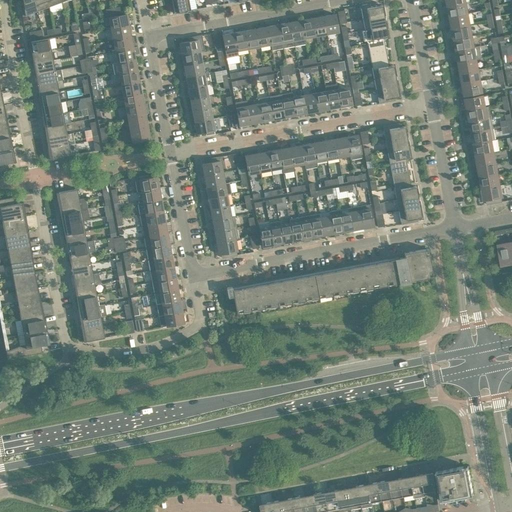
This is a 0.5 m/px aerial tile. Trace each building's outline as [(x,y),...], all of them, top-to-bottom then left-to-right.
[(22,0),(24,6),(21,7),(22,16),(37,11),(35,0),(22,0)] [(35,0),(37,11),(49,6),(48,0),(35,0)] [(171,0),(174,13),(191,10),(188,0),(171,0)] [(378,6),(377,2),(360,5),(360,6),(361,6),(363,19),(384,15),(382,5),(378,6)] [(449,10),(448,10),(449,15),(450,15),(450,17),(468,13),(466,3),(448,6),(449,10)] [(346,22),(344,11),(338,12),(340,23),(346,22)] [(451,21),(450,21),(451,27),(452,26),(452,28),(470,25),(468,13),(450,17),(451,21)] [(127,14),(109,17),(111,29),(129,25),(127,14)] [(339,32),(335,14),(324,16),(327,34),(339,32)] [(384,15),(363,19),(365,30),(386,26),(384,15)] [(312,18),(316,36),(327,34),(324,16),(312,18)] [(301,20),(305,38),(316,36),(312,18),(301,20)] [(290,22),(294,46),(306,44),(305,38),(301,20),(290,22)] [(279,24),(283,48),(294,46),(290,22),(279,24)] [(268,26),(271,44),(272,50),(283,48),(279,24),(268,26)] [(129,25),(111,29),(113,40),(131,37),(129,25)] [(453,32),(454,38),(454,39),(472,36),(470,25),(452,28),(453,32)] [(256,29),(260,46),(271,44),(268,26),(256,29)] [(383,37),(388,36),(386,26),(365,30),(368,43),(384,40),(383,37)] [(245,31),(249,48),(260,46),(256,29),(245,31)] [(42,36),(41,30),(29,32),(31,38),(42,36)] [(234,33),(237,50),(249,48),(245,31),(234,33)] [(234,33),(222,35),(227,59),(238,56),(237,50),(234,33)] [(188,41),(180,43),(182,54),(200,51),(205,50),(202,35),(196,36),(188,37),(188,41)] [(219,35),(213,37),(215,48),(221,47),(219,35)] [(455,43),(455,44),(456,49),(456,50),(474,47),(472,36),(454,39),(455,43)] [(131,37),(113,40),(115,51),(133,48),(131,37)] [(32,52),(32,53),(51,49),(49,38),(30,42),(32,52)] [(384,40),(368,43),(372,65),(388,62),(384,40)] [(457,55),(458,60),(459,62),(476,58),(481,57),(479,46),(474,47),(456,50),(457,55)] [(133,48),(115,51),(117,62),(135,59),(133,48)] [(34,63),(53,60),(51,49),(32,53),(34,63)] [(184,66),(202,62),(200,51),(182,54),(184,66)] [(459,66),(460,71),(461,73),(478,69),(476,58),(459,62),(459,66)] [(135,59),(117,62),(120,74),(137,70),(135,59)] [(36,73),(35,74),(36,74),(55,70),(53,60),(34,63),(36,73)] [(186,77),(204,74),(202,62),(184,66),(186,77)] [(394,65),(389,66),(388,62),(372,65),(374,79),(395,75),(394,65)] [(61,69),(55,70),(36,74),(38,84),(37,84),(57,81),(63,80),(61,69)] [(461,77),(462,83),(462,82),(463,84),(480,81),(478,69),(461,73),(461,77)] [(137,70),(120,74),(122,85),(139,82),(137,70)] [(188,88),(206,85),(211,84),(209,73),(204,74),(186,77),(188,88)] [(395,75),(374,79),(376,90),(397,86),(395,75)] [(40,95),(39,95),(59,91),(57,81),(37,84),(37,85),(38,85),(40,95)] [(464,88),(463,88),(464,94),(465,94),(465,96),(483,92),(480,81),(463,84),(464,88)] [(139,82),(122,85),(124,96),(141,93),(139,82)] [(340,106),(337,89),(336,84),(325,86),(326,91),(329,109),(340,106)] [(190,99),(208,96),(206,85),(188,88),(190,99)] [(378,103),(378,104),(395,100),(394,97),(399,96),(397,86),(376,90),(379,103),(378,103)] [(352,104),(349,87),(337,89),(340,106),(352,104)] [(42,105),(41,105),(41,106),(61,102),(59,91),(39,95),(40,95),(42,105)] [(329,109),(326,91),(315,93),(318,111),(329,109)] [(296,115),(292,97),(291,92),(280,94),(284,117),(296,115)] [(141,93),(124,96),(126,107),(143,104),(141,93)] [(318,111),(315,93),(304,95),(307,113),(318,111)] [(360,93),(353,94),(355,105),(362,104),(360,93)] [(284,117),(280,94),(269,96),(273,119),(284,117)] [(307,113),(304,95),(292,97),(296,115),(307,113)] [(466,106),(467,106),(468,110),(485,107),(483,95),(466,98),(466,100),(465,100),(466,106)] [(192,110),(210,107),(208,96),(190,99),(192,110)] [(273,119),(269,96),(258,98),(259,103),(262,121),(273,119)] [(235,103),(239,125),(251,123),(248,105),(247,101),(235,103)] [(44,116),(43,116),(63,113),(61,102),(41,106),(42,106),(44,116)] [(259,103),(248,105),(251,123),(262,121),(259,103)] [(143,104),(126,107),(128,118),(146,115),(143,104)] [(468,117),(469,117),(470,121),(491,117),(489,106),(485,107),(468,110),(468,111),(467,112),(468,117)] [(195,122),(212,118),(210,107),(192,110),(195,122)] [(46,127),(44,127),(65,123),(63,113),(43,116),(43,117),(44,116),(46,127)] [(236,126),(234,114),(228,115),(230,127),(236,126)] [(146,115),(128,118),(130,130),(148,126),(146,115)] [(470,128),(471,128),(472,132),(493,128),(491,117),(470,121),(470,123),(469,123),(470,128)] [(206,136),(215,134),(214,130),(212,118),(195,122),(197,133),(205,132),(206,136)] [(10,133),(8,134),(6,120),(7,120),(7,119),(0,120),(0,135),(10,134),(10,133)] [(48,137),(46,137),(46,138),(67,134),(65,123),(44,127),(46,127),(48,137)] [(399,123),(383,126),(383,127),(385,140),(407,136),(405,126),(400,127),(399,123)] [(132,141),(133,141),(133,144),(142,142),(141,140),(150,138),(148,126),(130,130),(132,141)] [(472,139),(473,139),(474,144),(496,140),(493,128),(472,132),(472,134),(471,134),(472,139)] [(360,132),(363,144),(369,143),(367,131),(360,132)] [(13,147),(11,148),(8,134),(10,134),(0,135),(0,150),(13,148),(13,147)] [(50,148),(48,148),(69,144),(67,134),(46,138),(48,138),(50,148)] [(362,157),(358,135),(346,137),(349,155),(350,160),(362,157)] [(407,136),(385,140),(388,151),(409,147),(407,136)] [(335,139),(338,157),(349,155),(346,137),(335,139)] [(324,141),(327,159),(338,157),(335,139),(324,141)] [(474,145),(475,151),(476,155),(494,152),(492,140),(474,144),(474,145)] [(313,143),(316,161),(327,159),(324,141),(313,143)] [(301,145),(305,163),(306,169),(317,167),(316,161),(313,143),(301,145)] [(52,158),(49,159),(50,159),(71,155),(69,144),(48,148),(48,149),(50,148),(52,158)] [(290,147),(293,165),(305,163),(301,145),(290,147)] [(290,147),(279,149),(282,167),(283,173),(294,171),(293,165),(290,147)] [(406,158),(411,157),(409,147),(388,151),(390,164),(406,161),(406,158)] [(0,171),(6,171),(5,164),(16,162),(16,161),(14,162),(11,148),(13,148),(0,150),(0,171)] [(268,152),(271,169),(282,167),(279,149),(268,152)] [(257,154),(260,171),(271,169),(268,152),(257,154)] [(476,156),(477,162),(478,166),(496,163),(494,152),(476,155),(476,156)] [(244,156),(244,157),(245,156),(248,173),(260,171),(257,154),(244,156)] [(235,157),(238,169),(244,168),(242,156),(235,157)] [(218,157),(204,159),(204,160),(207,160),(207,163),(202,164),(205,175),(222,172),(220,160),(219,161),(218,157)] [(406,161),(390,164),(394,186),(411,183),(406,161)] [(479,173),(480,177),(498,174),(496,163),(478,166),(478,168),(479,173)] [(205,180),(206,185),(207,187),(224,183),(222,172),(205,175),(205,180)] [(481,184),(482,188),(500,185),(498,174),(480,177),(480,179),(481,184)] [(139,179),(135,180),(137,192),(141,191),(159,188),(157,176),(148,178),(148,175),(139,177),(140,179),(139,179)] [(207,191),(208,196),(209,198),(226,194),(231,194),(229,182),(224,183),(207,187),(207,191)] [(416,186),(411,187),(411,183),(394,186),(397,200),(418,196),(416,186)] [(489,199),(490,203),(487,204),(502,202),(501,197),(502,197),(500,185),(482,188),(484,200),(489,199)] [(56,193),(58,192),(60,203),(58,203),(79,199),(77,188),(56,192),(56,193)] [(159,188),(141,191),(144,202),(161,199),(159,188)] [(210,202),(209,202),(210,208),(211,208),(211,209),(228,206),(226,194),(209,198),(210,202)] [(418,196),(397,200),(399,211),(420,207),(418,196)] [(26,216),(24,217),(21,203),(24,203),(24,202),(15,204),(13,197),(0,199),(0,210),(2,221),(26,216)] [(58,203),(60,203),(62,213),(60,213),(60,214),(87,209),(85,198),(79,199),(58,203)] [(161,199),(144,202),(138,203),(140,215),(163,210),(161,199)] [(374,225),(370,204),(359,206),(363,227),(374,225)] [(211,210),(210,210),(211,216),(212,216),(213,220),(231,217),(228,206),(211,209),(211,210)] [(363,227),(359,206),(349,207),(353,229),(363,227)] [(353,229),(349,207),(339,209),(343,231),(353,229)] [(401,224),(418,221),(417,218),(422,217),(420,207),(399,211),(401,224)] [(60,214),(62,214),(64,224),(62,224),(83,221),(89,219),(87,209),(60,214)] [(343,231),(339,209),(329,211),(333,233),(343,231)] [(163,210),(140,215),(142,226),(165,221),(163,210)] [(329,211),(319,213),(323,235),(333,233),(329,211)] [(323,235),(319,213),(309,215),(313,237),(323,235)] [(378,227),(384,226),(382,214),(376,215),(378,227)] [(313,237),(309,215),(299,217),(303,239),(313,237)] [(28,230),(26,231),(24,217),(26,217),(26,216),(2,221),(5,235),(28,231),(28,230)] [(213,222),(214,227),(215,231),(237,227),(234,216),(231,217),(213,220),(213,222)] [(289,219),(290,223),(293,240),(303,239),(299,217),(289,219)] [(283,242),(280,225),(279,220),(269,222),(270,227),(273,244),(283,242)] [(62,225),(64,224),(66,234),(65,235),(85,231),(83,221),(62,224),(62,225)] [(165,221),(142,226),(144,237),(167,233),(165,221)] [(290,223),(280,225),(283,242),(293,240),(290,223)] [(235,239),(239,239),(237,227),(215,231),(215,233),(216,238),(217,243),(235,239)] [(259,229),(262,245),(262,246),(273,244),(270,227),(259,229)] [(30,245),(29,245),(27,231),(28,231),(5,235),(8,249),(30,245)] [(65,235),(66,235),(68,245),(67,245),(87,242),(85,231),(65,235)] [(167,233),(144,237),(146,248),(170,244),(167,233)] [(257,235),(250,236),(252,248),(259,247),(257,235)] [(237,251),(235,239),(217,243),(219,254),(224,253),(225,257),(222,257),(222,258),(237,255),(236,251),(237,251)] [(67,246),(68,246),(70,256),(69,256),(89,252),(95,251),(93,241),(87,242),(67,245),(67,246)] [(498,245),(501,264),(511,261),(511,257),(509,242),(498,245)] [(170,244),(146,248),(148,259),(172,255),(170,244)] [(33,259),(32,259),(29,245),(30,245),(8,249),(10,263),(33,259)] [(433,276),(428,248),(404,253),(405,257),(233,289),(232,287),(227,288),(228,297),(234,296),(237,313),(400,283),(400,284),(410,282),(410,281),(433,276)] [(69,256),(70,256),(72,266),(71,266),(71,267),(91,263),(89,252),(69,256)] [(172,255),(148,259),(150,271),(174,266),(172,255)] [(35,273),(34,273),(32,260),(33,259),(10,263),(13,277),(35,273)] [(71,267),(72,267),(74,277),(73,277),(93,274),(91,263),(71,267)] [(174,266),(150,271),(152,282),(176,277),(174,266)] [(38,287),(37,287),(34,274),(35,274),(35,273),(13,277),(16,291),(38,287)] [(73,278),(74,277),(76,287),(75,288),(95,284),(93,274),(73,277),(73,278)] [(176,277),(152,282),(154,293),(178,289),(176,277)] [(75,288),(76,288),(78,298),(76,298),(76,299),(97,295),(95,284),(75,288)] [(41,301),(40,301),(37,288),(38,288),(38,287),(16,291),(18,306),(41,302),(41,301)] [(178,289),(154,293),(156,304),(180,300),(178,289)] [(77,299),(78,299),(80,309),(78,309),(99,305),(97,295),(76,299),(77,299)] [(180,300),(156,304),(158,315),(182,311),(180,300)] [(44,315),(42,316),(40,302),(41,302),(18,306),(21,320),(44,316),(44,315)] [(78,310),(80,309),(82,319),(80,320),(101,316),(106,315),(104,304),(99,305),(78,309),(78,310)] [(161,327),(184,323),(182,311),(158,315),(161,327)] [(47,329),(45,330),(42,316),(44,316),(21,320),(24,334),(47,330),(47,329)] [(80,320),(82,320),(84,330),(82,330),(82,331),(103,327),(101,316),(80,320)] [(135,320),(137,331),(143,330),(141,319),(135,320)] [(127,327),(124,328),(125,334),(128,333),(134,332),(132,320),(126,322),(127,327)] [(82,331),(84,330),(86,341),(83,341),(105,337),(103,327),(82,331)] [(8,359),(42,352),(41,346),(50,344),(47,344),(45,330),(47,330),(24,334),(26,344),(20,345),(9,350),(6,350),(8,359)] [(466,495),(466,496),(474,495),(468,465),(451,468),(452,471),(444,473),(444,470),(436,471),(441,501),(449,499),(449,498),(457,497),(458,501),(457,497),(466,495)] [(427,474),(427,473),(421,474),(425,492),(436,490),(432,473),(427,474)] [(415,475),(415,476),(411,477),(414,494),(425,492),(421,474),(415,475)] [(406,478),(406,477),(400,478),(403,496),(414,494),(411,477),(406,478)] [(394,479),(394,480),(390,481),(393,498),(403,496),(400,478),(394,479)] [(385,482),(385,481),(379,482),(382,500),(393,498),(390,481),(385,482)] [(373,483),(373,484),(368,485),(372,502),(382,500),(379,482),(373,483)] [(364,486),(364,485),(358,486),(361,507),(372,505),(372,502),(368,485),(364,486)] [(351,487),(352,488),(347,489),(351,509),(361,507),(358,486),(351,487)] [(343,490),(342,489),(336,490),(340,511),(351,509),(347,489),(343,490)] [(330,491),(330,492),(326,493),(329,511),(335,511),(340,511),(336,490),(330,491)] [(321,494),(321,493),(315,494),(318,511),(329,511),(326,493),(321,494)] [(309,495),(309,496),(305,497),(307,511),(318,511),(315,494),(309,495)] [(300,498),(300,496),(294,498),(296,511),(307,511),(305,497),(300,498)] [(288,500),(283,501),(285,511),(296,511),(294,498),(288,499),(288,500)] [(279,500),(273,502),(274,511),(285,511),(283,501),(279,502),(279,500)] [(267,504),(262,505),(263,511),(274,511),(273,502),(267,503),(267,504)]
